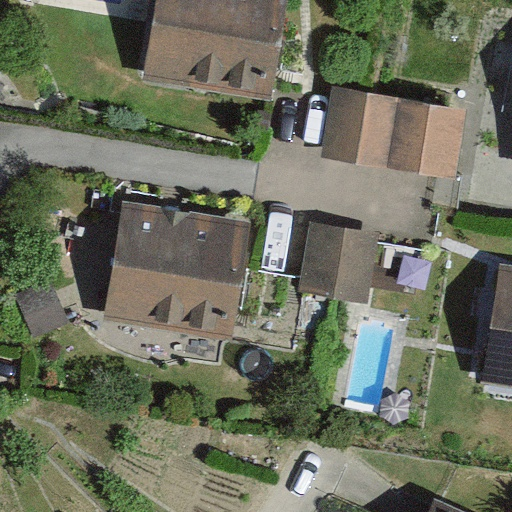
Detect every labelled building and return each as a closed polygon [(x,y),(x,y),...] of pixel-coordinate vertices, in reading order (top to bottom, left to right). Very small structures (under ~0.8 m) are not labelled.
[(284,0),(151,0),(135,91),(264,114),(284,0)] [(468,110),(333,86),(322,156),(457,181),(468,110)] [(239,221),(119,201),(99,325),(218,345),(239,221)] [(381,233),(311,221),(301,289),(368,301),(381,233)] [(511,265),(505,264),(487,372),(511,376),(511,265)]
